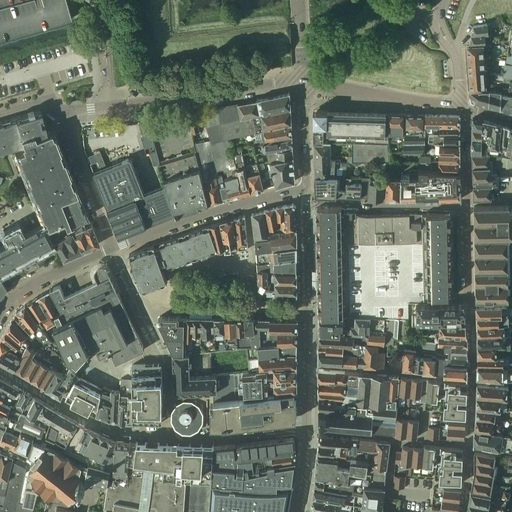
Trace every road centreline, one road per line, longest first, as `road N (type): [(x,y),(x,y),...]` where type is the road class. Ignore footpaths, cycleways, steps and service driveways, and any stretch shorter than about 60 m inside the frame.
road 1 (residential): [(300,81),(67,116)]
road 2 (residential): [(113,247),(302,188)]
road 3 (residential): [(467,207),(473,382)]
road 4 (residential): [(467,207),(306,200),(302,188)]
road 5 (residential): [(473,382),(306,366)]
road 6 (residential): [(300,81),(463,107)]
road 7 (residential): [(67,116),(73,154),(113,247)]
road 8 (residential): [(0,312),(21,292),(113,247)]
